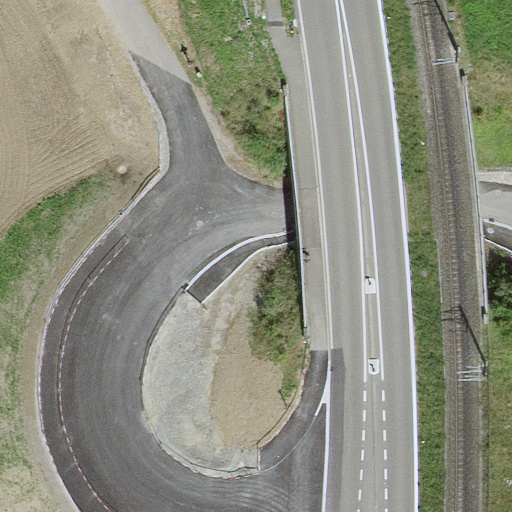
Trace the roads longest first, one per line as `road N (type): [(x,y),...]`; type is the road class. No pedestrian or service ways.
road 1 (primary): [(375,511),(360,163),(341,0)]
road 2 (residential): [(238,511),(182,467),(179,360),(201,266),(228,222)]
road 3 (residential): [(228,222),(325,200),(449,191),(511,201)]
road 4 (unclassified): [(111,0),(171,100),(228,222)]
